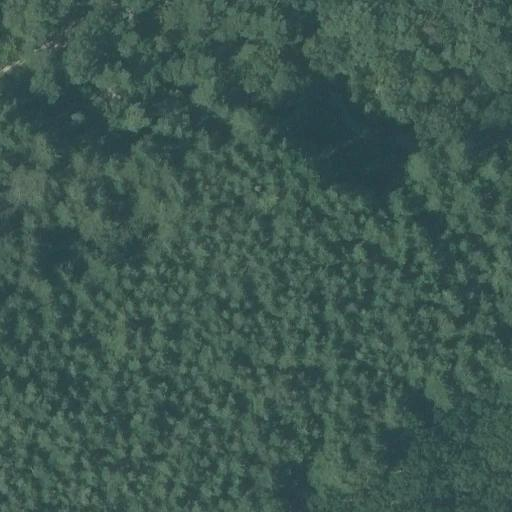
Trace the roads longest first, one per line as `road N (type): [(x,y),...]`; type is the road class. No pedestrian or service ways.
road 1 (unknown): [(406,143),(325,106),(220,92),(106,48),(0,57)]
road 2 (unknown): [(511,309),(451,236),(406,143)]
road 3 (unknown): [(282,102),(392,62),(453,70)]
road 4 (unknown): [(511,42),(453,70),(406,143)]
